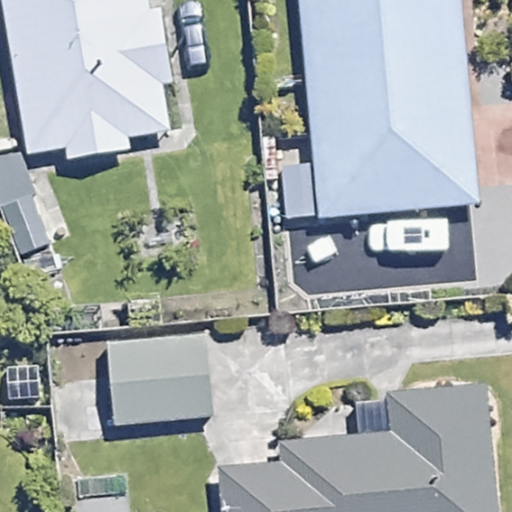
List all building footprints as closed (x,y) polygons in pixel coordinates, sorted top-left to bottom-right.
[(4,0),(18,150),(66,146),(67,157),(129,152),(128,140),(158,137),(151,54),(167,52),(163,4),(139,6),(138,0),(4,0)] [(296,0),(311,206),(475,194),(461,0),(296,0)] [(52,245),(32,194),(0,206),(19,257),(52,245)] [(200,331),(98,333),(100,417),(202,415),(200,331)] [(288,456),(215,460),(217,511),(497,511),(490,385),(396,390),(398,431),(287,437),(288,456)]
